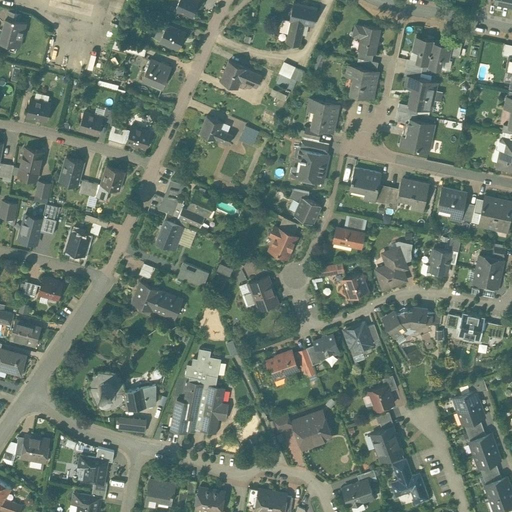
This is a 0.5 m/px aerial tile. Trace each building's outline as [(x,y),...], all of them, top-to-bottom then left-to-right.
[(199,0),(173,0),(172,4),(176,6),(175,8),(193,16),(199,0)] [(317,7),(294,2),(290,20),(291,21),(288,33),(286,42),(300,45),(305,24),(313,26),(317,7)] [(135,16),(127,35),(137,39),(144,20),(135,16)] [(26,22),(13,19),(12,19),(6,18),(0,40),(0,41),(19,46),(26,22)] [(290,20),(283,19),(281,31),(288,33),(291,21),(290,20)] [(185,32),(167,24),(164,23),(162,27),(165,29),(160,40),(179,48),(185,32)] [(380,28),(364,25),(364,26),(356,24),(353,35),(361,36),(358,50),(374,53),(375,53),(380,28)] [(434,40),(416,36),(413,49),(419,50),(417,60),(423,62),(428,63),(429,63),(433,42),(434,40)] [(128,44),(115,40),(112,49),(125,53),(126,51),(128,44)] [(462,43),(451,41),(450,46),(451,46),(449,54),(459,56),(462,43)] [(433,42),(429,63),(428,63),(428,65),(440,67),(442,57),(448,59),(449,54),(451,46),(450,46),(433,42)] [(146,48),(128,44),(126,51),(144,55),(146,48)] [(374,53),(359,50),(357,57),(364,59),(372,60),(374,53)] [(164,64),(151,59),(152,58),(151,58),(143,77),(152,81),(154,78),(164,82),(162,85),(163,85),(171,66),(164,63),(164,64)] [(417,60),(408,58),(406,68),(421,71),(423,62),(417,60)] [(372,60),(364,59),(363,67),(376,70),(378,61),(372,60)] [(246,67),(229,60),(221,81),(238,88),(241,80),(245,68),(246,67)] [(363,67),(348,64),(346,74),(353,76),(350,92),(372,97),(378,71),(376,70),(363,67)] [(305,71),(295,67),(290,77),(300,81),(305,71)] [(262,74),(245,68),(241,80),(257,86),(262,74)] [(421,71),(406,68),(404,75),(407,76),(407,75),(420,78),(421,71)] [(291,77),(281,73),(277,82),(287,86),(291,77)] [(420,78),(407,75),(407,76),(405,85),(415,87),(412,103),(431,107),(430,109),(431,110),(437,82),(420,78)] [(164,82),(154,78),(152,81),(151,84),(153,87),(161,90),(163,85),(162,85),(164,82)] [(33,80),(27,79),(25,89),(31,90),(33,80)] [(286,99),(288,93),(273,88),(271,94),(286,99)] [(79,91),(75,105),(81,107),(85,93),(79,91)] [(34,99),(31,98),(27,115),(46,120),(50,102),(48,102),(34,99)] [(339,104),(310,98),(308,108),(314,109),(311,125),(314,126),(313,127),(320,128),(333,131),(339,104)] [(419,106),(399,102),(397,109),(417,113),(419,106)] [(95,114),(84,111),(79,128),(98,134),(103,116),(105,107),(97,104),(95,114)] [(417,113),(397,109),(395,120),(408,123),(409,118),(416,119),(417,113)] [(223,122),(207,115),(200,132),(216,139),(216,138),(220,129),(223,122)] [(416,119),(409,118),(408,123),(406,135),(402,135),(400,145),(412,147),(412,146),(416,147),(416,148),(428,151),(434,123),(416,119)] [(114,123),(109,137),(125,142),(130,128),(114,123)] [(507,125),(503,124),(502,131),(503,131),(511,133),(511,126),(507,125)] [(151,131),(132,125),(127,142),(145,148),(151,131)] [(258,131),(245,125),(242,132),(255,138),(258,131)] [(310,126),(306,125),(303,136),(318,139),(320,128),(313,127),(314,126),(311,125),(310,126)] [(233,134),(220,129),(216,138),(229,143),(233,134)] [(511,133),(503,131),(504,139),(511,140),(511,133)] [(255,138),(242,132),(239,139),(252,145),(255,138)] [(318,139),(303,136),(301,147),(317,151),(319,140),(318,139)] [(511,140),(504,139),(503,139),(503,141),(499,141),(497,149),(501,150),(497,167),(511,169),(511,140)] [(301,147),(297,146),(295,158),(301,159),(298,176),(323,182),(329,153),(317,151),(301,147)] [(43,151),(25,147),(19,175),(36,179),(43,151)] [(84,160),(67,156),(61,175),(70,177),(79,179),(84,160)] [(14,164),(1,162),(0,168),(0,175),(12,177),(14,164)] [(124,170),(107,165),(101,184),(100,183),(96,196),(106,199),(110,187),(118,189),(124,170)] [(381,172),(354,167),(352,178),(351,181),(352,181),(350,190),(351,190),(352,187),(366,190),(364,198),(375,200),(375,199),(378,185),(381,172)] [(186,176),(175,172),(173,177),(183,182),(186,176)] [(70,177),(61,175),(60,181),(68,183),(70,177)] [(428,183),(402,177),(400,190),(398,197),(399,197),(413,200),(412,208),(422,210),(428,183)] [(93,181),(83,179),(79,191),(89,194),(93,181)] [(172,179),(165,197),(177,202),(184,184),(172,179)] [(51,183),(38,180),(35,193),(48,196),(51,183)] [(100,183),(93,181),(89,194),(96,196),(100,183)] [(389,187),(378,185),(375,199),(386,202),(389,187)] [(467,191),(442,186),(438,208),(439,208),(439,206),(452,209),(450,217),(460,219),(460,218),(464,201),(467,191)] [(400,190),(389,187),(386,202),(397,204),(399,197),(398,197),(400,190)] [(214,196),(196,188),(188,206),(205,214),(206,214),(214,196)] [(309,192),(294,188),(290,197),(300,202),(303,196),(306,198),(309,192)] [(499,198),(484,195),(484,199),(481,212),(485,213),(483,225),(493,227),(499,198)] [(306,198),(303,196),(300,202),(294,214),(312,223),(321,204),(306,198)] [(177,202),(165,197),(160,209),(167,212),(172,214),(177,203),(177,202)] [(484,199),(477,197),(475,203),(474,211),(481,212),(484,199)] [(511,209),(511,200),(499,198),(493,227),(508,230),(511,209)] [(16,203),(2,200),(0,212),(0,215),(13,218),(16,203)] [(464,201),(460,218),(472,221),(472,220),(474,211),(475,203),(464,201)] [(57,205),(47,203),(43,215),(54,218),(57,205)] [(182,206),(177,203),(172,214),(167,212),(165,218),(178,224),(181,217),(178,216),(182,206)] [(205,214),(188,206),(188,208),(182,206),(178,216),(181,217),(189,221),(200,226),(205,216),(204,215),(205,214)] [(481,212),(474,211),(472,220),(479,222),(478,224),(483,225),(485,213),(481,212)] [(108,221),(87,214),(85,219),(107,227),(108,221)] [(364,217),(349,214),(348,222),(363,225),(364,217)] [(299,223),(283,216),(279,227),(294,234),(299,223)] [(189,221),(181,217),(178,224),(184,226),(184,227),(187,228),(187,227),(189,221)] [(178,224),(165,218),(156,241),(176,249),(184,227),(184,226),(178,224)] [(41,224),(24,220),(19,239),(37,243),(41,224)] [(363,225),(348,222),(346,228),(361,231),(363,225)] [(279,227),(274,225),(270,234),(275,236),(269,248),(287,256),(297,235),(294,234),(279,227)] [(346,228),(337,226),(334,240),(361,245),(364,232),(361,231),(346,228)] [(89,236),(73,231),(67,249),(84,254),(89,236)] [(461,238),(451,236),(449,243),(453,244),(452,249),(458,250),(461,238)] [(413,243),(398,240),(395,241),(397,247),(399,246),(403,258),(405,258),(412,258),(411,250),(413,243)] [(506,247),(494,245),(492,254),(504,256),(506,247)] [(397,247),(383,252),(388,266),(377,271),(383,287),(406,279),(403,270),(405,264),(403,258),(399,246),(397,247)] [(451,251),(433,247),(432,255),(430,256),(429,262),(430,263),(429,269),(431,270),(446,273),(451,251)] [(246,257),(232,250),(227,261),(241,268),(246,257)] [(503,259),(479,254),(479,255),(481,255),(478,267),(476,267),(476,268),(500,273),(501,272),(500,272),(501,267),(502,267),(503,259)] [(209,271),(183,261),(177,275),(203,286),(209,271)] [(145,262),(140,273),(149,276),(154,266),(145,262)] [(229,277),(233,267),(223,262),(219,272),(229,277)] [(430,263),(423,262),(421,271),(431,273),(431,270),(429,269),(430,263)] [(330,265),(318,267),(320,275),(332,273),(330,265)] [(500,273),(476,268),(478,269),(475,281),(474,281),(473,281),(498,286),(499,279),(498,279),(500,273)] [(361,272),(343,279),(344,283),(340,290),(348,294),(357,291),(360,292),(368,290),(363,278),(365,275),(362,274),(361,272)] [(268,275),(248,282),(251,290),(256,303),(258,309),(262,307),(264,308),(267,307),(268,305),(278,302),(268,275)] [(63,281),(44,276),(39,293),(58,298),(63,281)] [(38,284),(26,280),(22,293),(35,296),(38,284)] [(183,298),(160,289),(161,288),(140,280),(132,301),(152,310),(152,309),(175,318),(183,298)] [(256,303),(251,290),(242,293),(247,306),(256,303)] [(15,311),(0,307),(0,320),(12,323),(15,311)] [(407,308),(404,308),(401,310),(402,313),(401,312),(397,313),(395,311),(383,318),(384,318),(383,318),(394,336),(395,336),(395,335),(402,331),(408,327),(407,324),(408,324),(408,323),(411,322),(411,323),(416,324),(418,324),(419,322),(421,308),(413,307),(413,309),(408,311),(407,308)] [(440,313),(427,311),(427,309),(421,308),(419,322),(425,323),(425,322),(438,324),(440,313)] [(490,322),(484,320),(485,317),(479,315),(468,313),(462,312),(462,315),(455,314),(453,327),(459,328),(458,331),(464,333),(463,336),(474,338),(475,335),(481,336),(481,333),(488,334),(490,322)] [(455,314),(448,313),(445,325),(453,327),(455,314)] [(31,323),(16,319),(11,337),(36,344),(41,327),(31,324),(31,323)] [(364,322),(344,329),(350,345),(358,342),(360,348),(361,347),(372,343),(370,340),(365,326),(364,322)] [(411,322),(408,323),(408,324),(407,324),(408,327),(402,331),(410,333),(416,328),(416,324),(411,323),(411,322)] [(498,323),(490,322),(488,334),(495,336),(498,323)] [(374,323),(365,326),(370,340),(379,337),(374,323)] [(498,323),(495,336),(502,337),(504,325),(498,323)] [(333,333),(313,340),(315,344),(320,358),(326,356),(325,354),(339,349),(333,333)] [(232,353),(239,351),(234,339),(227,342),(232,353)] [(358,342),(350,345),(349,345),(353,356),(362,352),(361,347),(360,348),(358,342)] [(315,344),(306,347),(307,348),(313,364),(322,361),(320,358),(315,344)] [(1,348),(0,347),(0,364),(7,367),(7,370),(21,374),(26,354),(1,348)] [(307,348),(298,351),(303,365),(311,362),(307,348)] [(284,353),(267,360),(274,379),(286,375),(285,374),(298,369),(291,349),(284,352),(284,353)] [(393,374),(382,378),(385,385),(387,384),(389,390),(397,387),(393,374)] [(468,384),(470,391),(475,389),(476,392),(487,388),(483,378),(468,384)] [(100,383),(98,387),(88,387),(90,398),(99,395),(102,397),(105,398),(109,398),(112,397),(115,395),(116,391),(117,391),(125,390),(128,409),(155,404),(155,383),(125,389),(123,381),(114,383),(111,381),(107,380),(103,381),(100,383)] [(188,380),(184,400),(177,399),(176,402),(175,402),(170,429),(187,433),(188,430),(195,431),(195,428),(200,429),(200,430),(216,433),(219,418),(226,419),(229,403),(222,402),(225,387),(209,384),(208,388),(203,387),(204,383),(188,380)] [(385,385),(369,390),(373,401),(372,403),(374,408),(376,409),(393,403),(389,390),(387,384),(385,385)] [(470,391),(453,397),(458,410),(479,403),(476,392),(475,389),(470,391)] [(479,403),(458,410),(463,423),(464,423),(480,417),(484,416),(479,403)] [(322,410),(293,421),(302,448),(332,437),(322,410)] [(389,411),(376,416),(378,423),(380,422),(391,418),(389,411)] [(287,413),(275,417),(280,430),(292,425),(287,413)] [(480,417),(464,423),(467,431),(483,426),(480,417)] [(133,418),(133,421),(119,420),(118,428),(145,431),(147,419),(133,418)] [(391,418),(380,422),(382,427),(393,423),(391,418)] [(392,426),(371,433),(376,446),(397,439),(392,426)] [(483,426),(467,431),(470,440),(486,434),(483,426)] [(470,440),(469,440),(474,453),(495,446),(490,433),(486,434),(470,440)] [(49,438),(26,434),(25,436),(22,454),(22,456),(46,460),(49,438)] [(25,436),(18,435),(15,453),(22,454),(25,436)] [(397,439),(376,446),(381,459),(402,452),(397,439)] [(114,450),(98,446),(96,457),(108,459),(107,460),(112,461),(114,450)] [(495,446),(474,453),(479,467),(480,466),(495,461),(500,459),(495,446)] [(96,457),(81,454),(79,464),(80,465),(87,466),(85,478),(82,478),(82,479),(94,481),(103,482),(104,482),(102,481),(103,471),(105,472),(107,460),(108,459),(96,457)] [(406,457),(393,462),(397,474),(410,469),(406,457)] [(495,461),(480,466),(483,475),(498,469),(495,461)] [(87,466),(80,465),(78,477),(82,478),(85,478),(87,466)] [(373,469),(357,475),(359,481),(367,478),(376,475),(373,469)] [(422,478),(413,474),(412,474),(410,469),(397,474),(399,479),(391,482),(396,495),(411,490),(415,502),(429,497),(422,478)] [(498,469),(483,475),(486,483),(501,477),(498,469)] [(486,483),(485,483),(490,497),(511,489),(506,476),(501,477),(486,483)] [(175,482),(150,477),(146,503),(156,505),(157,499),(170,501),(170,502),(171,502),(172,495),(173,495),(175,482)] [(12,486),(0,478),(0,504),(5,498),(12,486)] [(359,481),(343,487),(349,505),(374,496),(367,478),(359,481)] [(196,481),(190,479),(188,489),(187,493),(194,494),(196,481)] [(103,482),(94,481),(93,488),(105,490),(106,484),(107,484),(107,483),(104,482),(103,482)] [(188,489),(180,487),(178,502),(185,504),(187,493),(188,489)] [(212,489),(199,487),(196,508),(208,510),(212,489)] [(105,490),(93,488),(92,495),(101,496),(101,497),(105,498),(105,496),(104,496),(105,490)] [(259,489),(250,488),(247,504),(256,505),(259,489)] [(269,511),(273,491),(259,488),(259,489),(256,505),(255,510),(268,511),(269,511)] [(224,491),(212,489),(208,510),(216,511),(220,511),(221,510),(224,491)] [(511,492),(511,489),(490,497),(494,510),(511,503),(511,492)] [(92,495),(74,491),(72,502),(81,503),(79,511),(96,511),(97,509),(99,509),(101,497),(101,496),(92,495)] [(287,493),(273,491),(269,511),(283,511),(284,511),(286,495),(287,493)] [(293,496),(286,495),(284,511),(290,511),(293,496)] [(19,511),(22,504),(5,498),(0,504),(0,508),(11,511),(19,511)]
